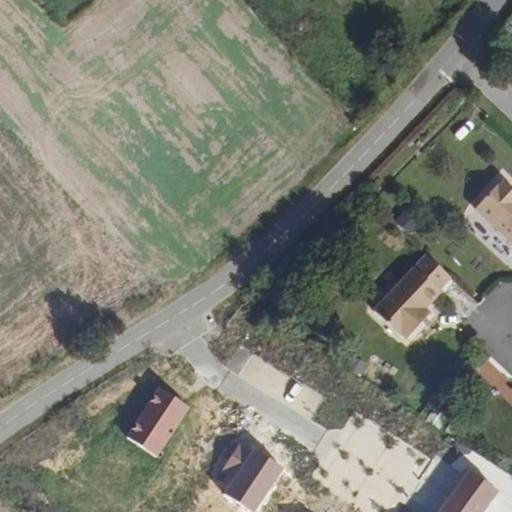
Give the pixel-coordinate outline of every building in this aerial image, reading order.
[(476,207),(507,235),(511,240),(511,184),(506,179),(503,183),(501,181),(476,207)] [(375,311),(390,324),(401,334),(402,332),(408,337),(432,311),(426,306),(442,290),(440,288),(445,282),(451,275),(428,254),(375,311)] [(195,407),(166,387),(133,436),(162,456),(195,407)] [(257,511),(260,511),(289,468),(261,449),(259,450),(247,444),(220,482),(230,491),(230,493),(257,511)] [(473,470),(441,511),(486,511),(502,491),(473,470)]
